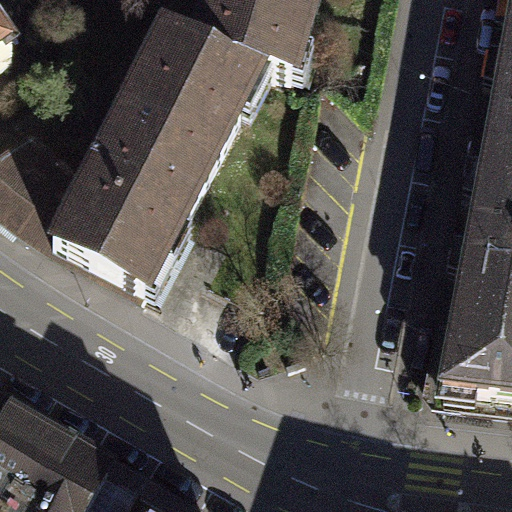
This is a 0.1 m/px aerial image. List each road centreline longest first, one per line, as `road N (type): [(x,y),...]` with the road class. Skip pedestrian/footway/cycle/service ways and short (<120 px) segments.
road 1 (residential): [(340,492),(437,0)]
road 2 (tertiary): [(0,309),(255,460),(340,492)]
